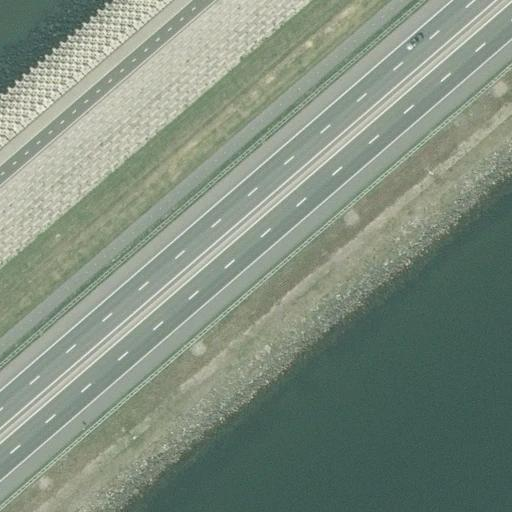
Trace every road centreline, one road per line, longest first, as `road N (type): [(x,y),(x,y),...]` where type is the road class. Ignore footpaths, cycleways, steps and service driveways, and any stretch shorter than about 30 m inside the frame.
road 1 (motorway): [(0,463),(511,21)]
road 2 (motorway): [(469,0),(0,405)]
